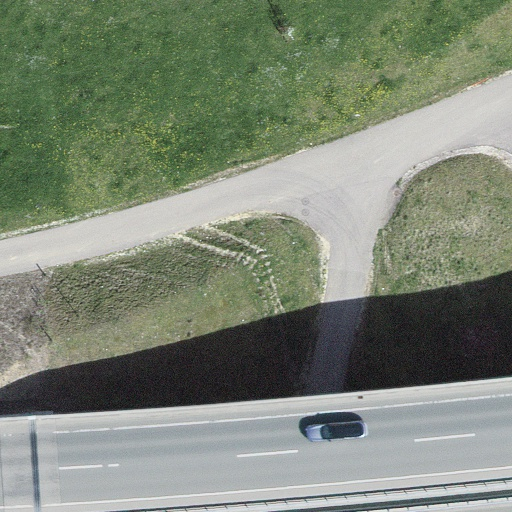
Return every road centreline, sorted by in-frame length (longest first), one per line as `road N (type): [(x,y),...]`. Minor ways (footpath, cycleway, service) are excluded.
road 1 (unclassified): [(511,99),(358,155),(337,338),(297,511)]
road 2 (motorway): [(511,431),(0,470)]
